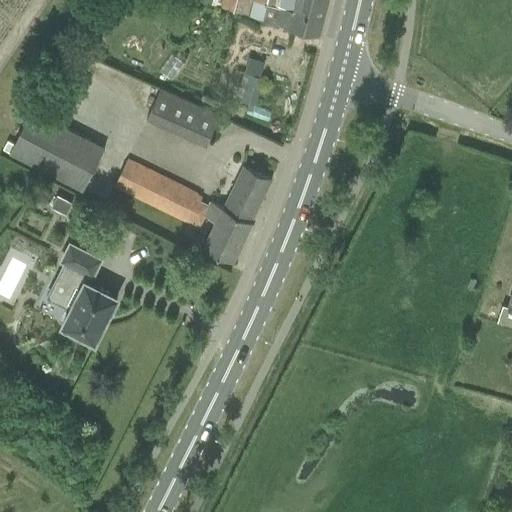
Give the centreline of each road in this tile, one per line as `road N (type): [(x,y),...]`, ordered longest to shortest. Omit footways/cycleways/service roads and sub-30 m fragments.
road 1 (secondary): [(160,511),(273,272),(343,75)]
road 2 (unclassified): [(511,135),(343,75)]
